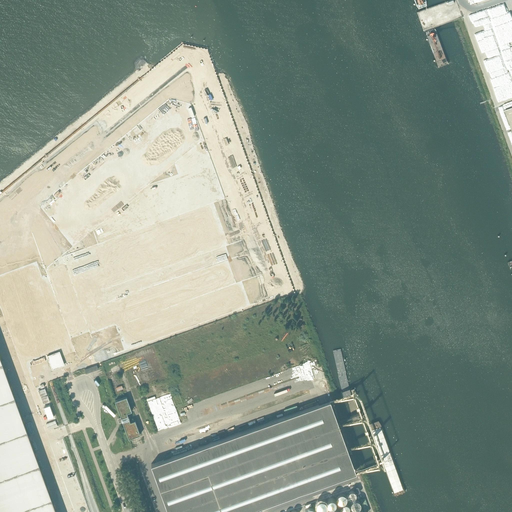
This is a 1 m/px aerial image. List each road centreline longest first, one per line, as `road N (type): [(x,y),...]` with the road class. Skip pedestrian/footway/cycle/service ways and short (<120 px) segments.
road 1 (unknown): [(166,511),(147,460),(153,449),(325,387)]
road 2 (unknown): [(25,182),(68,309),(69,361)]
road 3 (unknown): [(25,182),(62,153),(104,142),(138,224)]
road 4 (unknown): [(138,224),(183,211),(210,282)]
